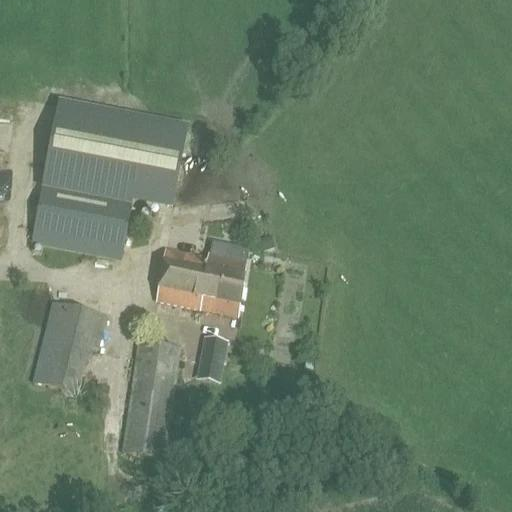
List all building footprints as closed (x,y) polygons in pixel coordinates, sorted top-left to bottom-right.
[(131,218),(133,205),(172,213),(187,133),(58,108),(41,201),(113,214),(131,218)] [(207,164),(216,165),(222,138),(213,136),(207,164)] [(122,264),(131,218),(113,214),(41,201),(32,246),(122,264)] [(239,321),(248,263),(209,255),(208,259),(165,251),(156,306),(239,321)] [(33,385),(79,398),(89,353),(98,356),(108,319),(98,316),(53,305),(33,385)] [(181,350),(152,345),(139,342),(135,367),(124,455),(166,461),(181,350)] [(223,361),(204,357),(199,381),(219,385),(223,361)] [(241,458),(219,441),(194,471),(216,488),(241,458)]
